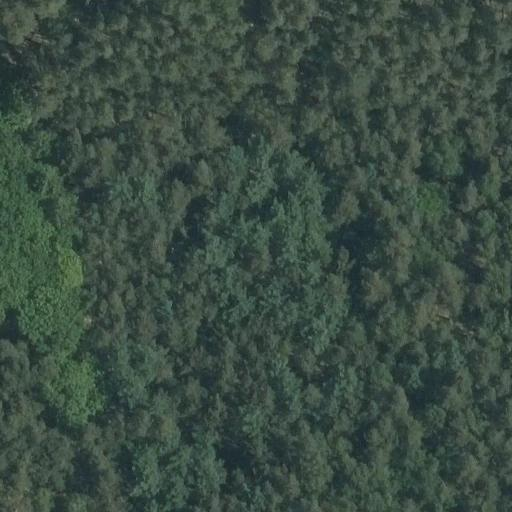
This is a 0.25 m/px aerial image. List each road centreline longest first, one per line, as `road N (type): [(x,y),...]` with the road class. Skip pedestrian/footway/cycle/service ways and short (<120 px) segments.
road 1 (track): [(451,511),(244,0)]
road 2 (track): [(90,511),(0,174)]
